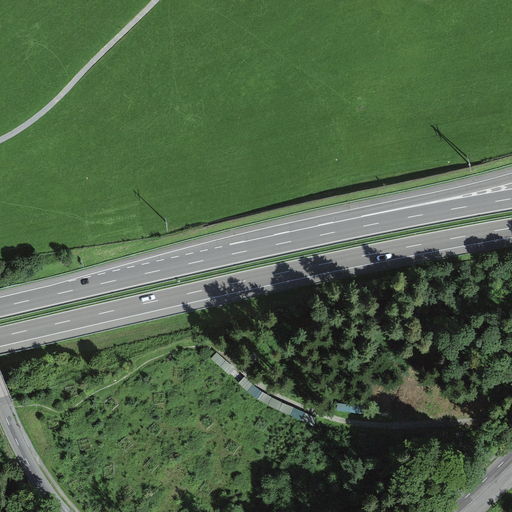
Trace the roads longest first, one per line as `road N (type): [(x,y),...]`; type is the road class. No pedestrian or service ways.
road 1 (motorway): [(0,337),(511,228)]
road 2 (track): [(91,394),(150,359),(198,346),(284,402),(329,417),(511,426)]
road 3 (motorway): [(409,216),(0,307)]
road 4 (track): [(157,0),(49,107),(0,140)]
road 5 (residential): [(61,511),(0,403)]
